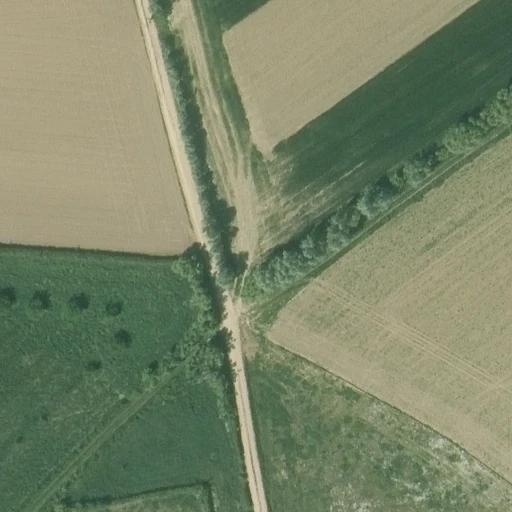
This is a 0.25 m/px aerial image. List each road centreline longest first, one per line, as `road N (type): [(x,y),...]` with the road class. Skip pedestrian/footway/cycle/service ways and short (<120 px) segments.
road 1 (track): [(143,0),(224,320)]
road 2 (track): [(37,511),(224,320)]
road 3 (track): [(224,320),(258,511)]
